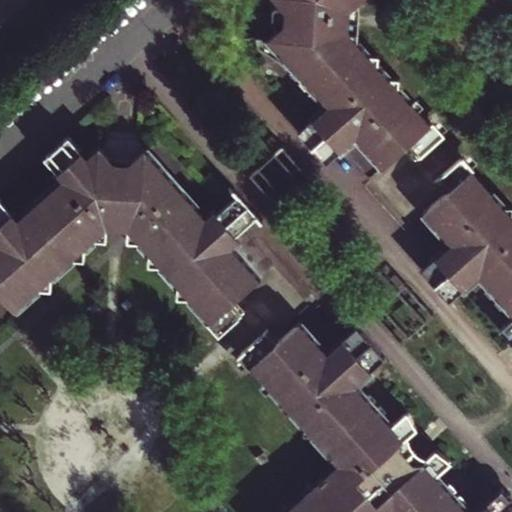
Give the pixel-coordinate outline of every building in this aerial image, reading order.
[(283,0),(292,9),(290,26),(276,39),(285,49),(285,59),(290,65),(294,61),(334,104),(318,118),(323,124),(307,138),(325,159),(343,144),(347,151),(364,136),(391,168),(414,148),(440,125),(426,109),(421,114),(413,106),(419,101),(406,87),(407,78),(397,78),(386,65),(386,56),(377,55),(365,40),(366,33),(355,32),(356,9),(367,9),(367,0),(283,0)] [(355,32),(366,33),(367,9),(356,9),(355,32)] [(421,114),(426,109),(419,101),(413,106),(421,114)] [(323,124),(318,118),(307,129),(302,133),(307,138),(323,124)] [(440,125),(414,148),(423,159),(450,135),(440,125)] [(81,162),(87,157),(72,139),(69,135),(62,141),(81,162)] [(0,235),(0,295),(16,312),(39,290),(52,291),(53,279),(74,260),(87,261),(88,248),(97,239),(110,240),(110,227),(129,228),(128,241),(141,242),(150,252),(148,266),(163,267),(179,285),(178,297),(191,299),(212,322),(233,303),(262,276),(234,245),(242,237),(238,233),(253,221),(233,199),(219,211),(216,208),(208,215),(145,147),(128,162),(127,177),(113,177),(113,162),(100,146),(87,157),(81,162),(62,141),(50,152),(70,173),(62,179),(19,217),(13,223),(0,208),(0,234),(0,235)] [(331,165),(347,151),(343,144),(325,159),(331,165)] [(70,173),(50,152),(43,158),(62,179),(70,173)] [(452,192),(479,167),(469,156),(441,181),(452,192)] [(127,177),(128,162),(113,162),(113,177),(127,177)] [(467,282),(473,288),(489,273),(511,297),(511,323),(510,325),(511,327),(511,328),(509,331),(511,334),(511,203),(499,189),(495,194),(488,187),(493,182),(479,167),(452,192),(432,211),(460,242),(444,256),(449,261),(434,275),(452,296),(467,282)] [(495,194),(499,189),(493,182),(488,187),(495,194)] [(0,208),(13,223),(19,217),(3,201),(0,197),(0,208)] [(449,261),(444,256),(431,267),(428,269),(434,275),(449,261)] [(457,302),(461,299),(473,288),(467,282),(452,296),(457,302)] [(233,303),(212,322),(222,335),(244,316),(233,303)] [(424,427),(414,415),(412,413),(395,426),(359,387),(376,373),(370,367),(384,355),(366,334),(352,346),(348,341),(331,356),(303,324),(282,343),(254,368),(286,404),(285,412),(294,413),(307,427),(306,436),(317,436),(341,463),(317,484),(309,484),(308,493),(294,505),(285,505),(284,511),(511,511),(511,497),(498,509),(494,504),(484,511),(471,511),(441,478),(457,464),(445,450),(429,465),(420,465),(408,451),(409,441),(424,427)] [(361,329),(348,341),(352,346),(366,334),(361,329)] [(243,355),(254,368),(282,343),(270,331),(243,355)] [(370,367),(376,373),(384,365),(389,361),(384,355),(370,367)] [(511,496),(507,491),(494,504),(498,509),(511,497),(511,496)]
